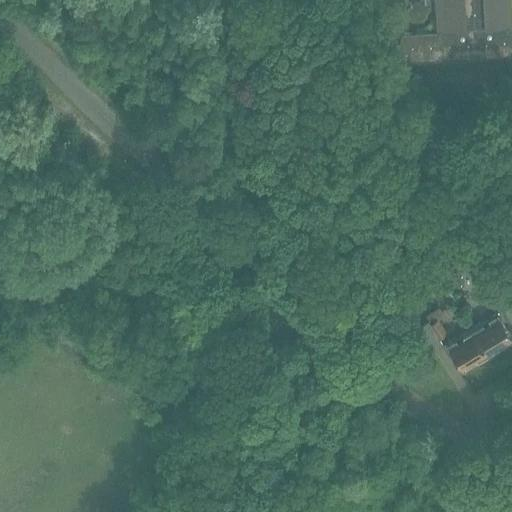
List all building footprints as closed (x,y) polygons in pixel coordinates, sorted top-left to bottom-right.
[(511,0),(436,0),(438,31),(440,31),(440,33),(404,34),(400,38),(401,43),(398,43),(398,61),(469,59),(485,58),(511,55),(511,0)] [(489,289),(480,294),(489,309),(497,303),(489,289)] [(501,310),(472,327),(489,355),(511,340),(511,336),(503,321),(507,319),(501,310)] [(429,325),(438,339),(447,333),(439,319),(429,325)] [(452,352),(463,371),(489,355),(472,327),(443,345),(448,354),(452,352)]
